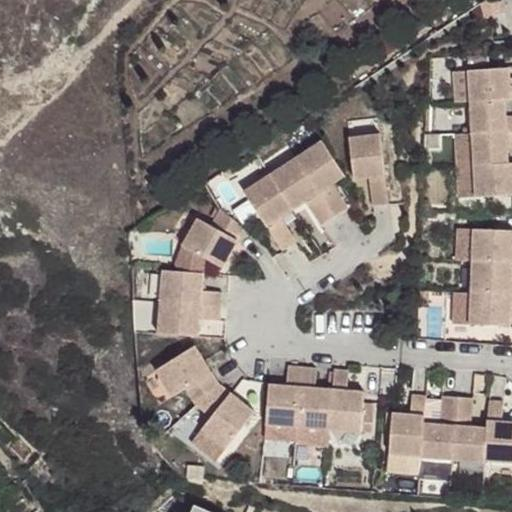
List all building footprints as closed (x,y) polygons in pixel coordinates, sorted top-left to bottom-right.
[(483,0),(487,21),(496,19),(507,17),(503,0),(483,0)] [(507,17),(496,19),(500,37),(510,36),(507,17)] [(510,74),(469,76),(470,107),(499,106),(505,105),(511,105),(511,90),(510,91),(510,74)] [(455,108),(470,107),(469,76),(454,77),(455,108)] [(499,106),(470,107),(472,139),(511,136),(511,121),(506,122),(500,116),(499,106)] [(380,129),(349,133),(354,168),(369,166),(370,173),(374,202),(390,199),(380,129)] [(511,136),(472,139),(473,170),(503,169),(502,158),(508,152),(511,151),(511,136)] [(322,138),(297,155),(336,216),(349,207),(333,183),(329,176),(342,168),(322,138)] [(472,139),(454,140),(456,171),(473,170),(472,139)] [(297,155),(271,172),(290,202),(303,194),(306,200),(322,224),(336,216),(297,155)] [(369,166),(354,168),(355,175),(370,173),(369,166)] [(342,168),(329,176),(333,183),(346,175),(342,168)] [(503,169),(473,170),(475,202),(511,200),(511,168),(509,169),(503,169)] [(473,170),(456,171),(457,203),(475,202),(473,170)] [(290,202),(271,172),(244,189),(283,249),(297,241),(281,217),(277,210),(290,202)] [(303,194),(290,202),(294,208),(306,200),(303,194)] [(290,202),(277,210),(281,217),(294,208),(290,202)] [(245,228),(246,227),(221,206),(220,208),(212,227),(198,221),(185,251),(176,266),(182,271),(208,273),(209,260),(227,268),(235,252),(229,249),(234,237),(240,240),(245,228)] [(459,265),(473,266),(475,234),(460,234),(459,265)] [(511,235),(475,234),(473,266),(511,267),(511,235)] [(235,252),(240,240),(234,237),(229,249),(235,252)] [(511,267),(473,266),(472,298),(511,299),(511,267)] [(167,270),(165,301),(225,306),(226,292),(206,291),(208,273),(182,271),(167,270)] [(471,329),(472,298),(454,297),(452,328),(471,329)] [(511,299),(472,298),(471,329),(511,332),(511,319),(511,299)] [(165,301),(162,333),(203,336),(204,319),(224,321),(225,306),(165,301)] [(204,358),(197,347),(159,373),(176,399),(189,390),(199,405),(222,385),(215,373),(209,376),(199,362),(204,358)] [(215,373),(204,358),(199,362),(209,376),(215,373)] [(297,442),(303,371),(288,369),(287,389),(269,387),(265,440),(297,442)] [(317,372),(303,371),(297,442),(297,444),(328,446),(330,433),(333,392),(315,391),(317,372)] [(360,436),(363,407),(365,395),(347,394),(349,375),(334,373),(333,392),(330,433),(360,436)] [(233,394),(222,385),(199,405),(212,417),(194,438),(217,459),(256,415),(243,403),(239,407),(229,399),(233,394)] [(243,403),(233,394),(229,399),(239,407),(243,403)] [(426,407),(426,401),(412,400),(410,419),(393,417),(389,458),(421,460),(423,433),(426,407)] [(458,402),(443,401),(442,408),(440,429),(433,434),(423,433),(421,460),(421,462),(452,465),(453,463),(458,402)] [(472,403),(458,402),(453,463),(452,465),(484,467),(484,466),(486,439),(475,438),(470,431),(472,403)] [(503,407),(489,406),(487,433),(486,439),(484,466),(511,467),(511,427),(502,426),(503,407)] [(375,408),(363,407),(360,436),(372,437),(375,408)] [(442,408),(426,407),(423,433),(433,434),(440,429),(442,408)] [(421,460),(389,458),(388,472),(420,475),(421,462),(421,460)] [(189,465),(189,480),(205,482),(206,466),(189,465)]
